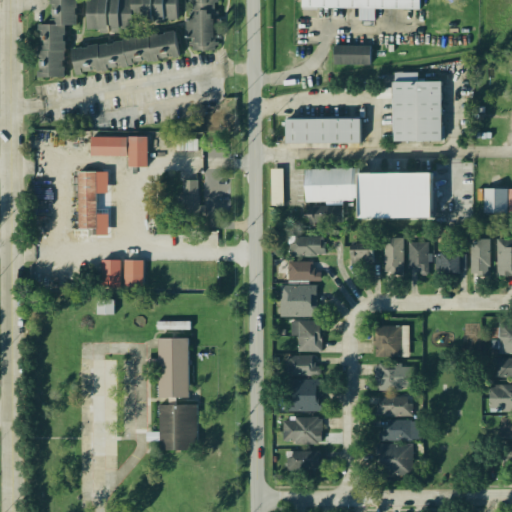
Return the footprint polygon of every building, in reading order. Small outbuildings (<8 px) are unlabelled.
[(47,0),(74,0),(74,23),(58,23),(47,23),(47,0)] [(85,0),(128,0),(128,20),(128,30),(85,31),(85,0)] [(128,0),(128,20),(177,19),(177,0),(128,0)] [(186,0),(186,49),(218,49),(218,0),(186,0)] [(376,8),(420,9),(420,0),(302,0),(302,7),(360,8),(359,20),(376,20),(376,8)] [(32,23),(47,23),(58,23),(57,78),(32,78),(32,23)] [(75,75),(181,55),(176,28),(70,49),(75,75)] [(333,65),(369,66),(369,48),(333,47),(333,65)] [(436,82),(437,138),(391,138),(390,82),(436,82)] [(391,97),(391,88),(376,88),(376,98),(391,97)] [(285,142),(359,143),(359,120),(285,119),(285,142)] [(85,136),(122,136),(122,155),(86,155),(85,136)] [(122,136),(146,136),(147,168),(136,168),(122,168),(122,155),(122,136)] [(283,206),(283,169),(271,168),(271,206),(283,206)] [(432,171),(432,219),(349,219),(349,208),(303,208),(303,171),(432,171)] [(75,173),(75,226),(97,226),(96,172),(75,173)] [(481,187),(480,213),(503,213),(504,188),(481,187)] [(176,193),(177,227),(198,227),(197,193),(176,193)] [(343,225),(343,201),(325,201),(325,206),(314,206),(314,214),(309,214),(309,225),(343,225)] [(295,235),(322,235),(321,248),(295,248),(295,235)] [(381,237),(380,265),(400,265),(400,238),(381,237)] [(494,238),(511,238),(511,274),(495,275),(494,238)] [(468,239),(468,270),(487,270),(487,240),(468,239)] [(406,241),(406,267),(425,267),(425,241),(406,241)] [(346,243),(346,262),(367,262),(367,243),(346,243)] [(442,276),(442,254),(462,255),(462,276),(442,276)] [(97,258),(119,259),(118,289),(96,289),(97,258)] [(123,259),(122,286),(141,286),(142,259),(123,259)] [(285,260),(306,260),(307,282),(285,283),(285,260)] [(277,286),(309,286),(309,319),(277,319),(277,286)] [(114,314),(114,299),(97,299),(97,314),(114,314)] [(295,322),(318,322),(318,350),(296,351),(295,322)] [(497,322),(511,322),(511,352),(497,352),(497,322)] [(373,324),(399,324),(399,356),(373,356),(373,324)] [(155,338),(155,395),(189,395),(189,338),(155,338)] [(284,355),(310,354),(310,375),(285,376),(284,355)] [(490,356),(511,356),(511,376),(491,377),(490,356)] [(371,361),(406,361),(406,391),(371,391),(371,361)] [(485,381),(511,381),(511,412),(485,412),(485,381)] [(279,410),(314,410),(314,383),(280,383),(279,410)] [(376,398),(407,397),(407,418),(376,418),(376,398)] [(157,404),(157,450),(192,450),(192,404),(157,404)] [(278,415),(322,414),(322,446),(278,447),(278,415)] [(497,419),(511,419),(511,439),(497,439),(497,419)] [(379,420),(407,420),(407,439),(379,439),(379,420)] [(500,441),(511,441),(511,472),(500,472),(500,441)] [(375,445),(411,445),(410,478),(374,478),(375,445)] [(285,450),(318,450),(318,472),(285,473),(285,450)]
